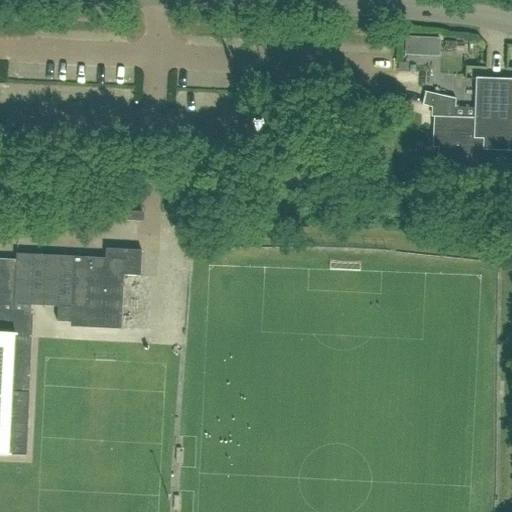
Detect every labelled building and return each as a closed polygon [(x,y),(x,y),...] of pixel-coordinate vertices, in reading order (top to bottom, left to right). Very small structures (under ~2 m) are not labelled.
[(406,54),(422,55),(422,39),(406,38),(406,54)] [(456,43),(446,42),(445,50),(456,51),(456,43)] [(511,140),(511,80),(475,79),(474,113),(488,114),(487,139),(511,140)] [(488,114),(474,113),(474,119),(454,119),(455,100),(425,93),(421,107),(436,110),(435,118),(433,118),(432,148),(442,149),(441,169),(481,170),(482,170),(483,139),(487,139),(488,114)] [(482,170),(481,170),(481,180),(502,181),(502,171),(511,171),(511,140),(487,139),(483,139),(482,170)] [(139,222),(140,213),(122,212),(121,221),(139,222)] [(0,327),(0,343),(31,345),(33,313),(30,313),(31,306),(57,307),(57,323),(71,324),(72,312),(86,313),(85,328),(120,330),(122,276),(140,277),(141,252),(106,250),(105,260),(16,256),(16,262),(3,261),(0,327)] [(0,343),(0,327),(3,261),(0,260),(0,457),(25,458),(31,345),(0,343)]
